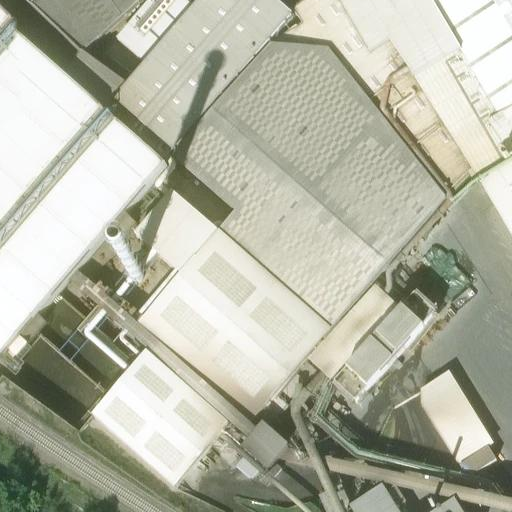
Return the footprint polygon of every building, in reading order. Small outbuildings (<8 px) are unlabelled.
[(25,0),(89,53),(143,4),(148,0),(25,0)] [(175,155),(293,21),(270,0),(157,0),(152,4),(119,41),(151,69),(119,105),(133,118),(125,127),(153,151),(161,142),(175,155)] [(511,0),(339,0),(372,55),(390,46),(415,80),(483,185),(481,186),(511,238),(511,0)] [(128,218),(168,171),(0,21),(0,362),(9,352),(20,340),(22,338),(30,345),(47,324),(40,318),(59,296),(118,229),(128,237),(138,227),(128,218)] [(369,281),(440,203),(328,54),(272,50),(176,160),(239,215),(221,235),(173,194),(135,237),(183,279),(141,326),(157,341),(93,414),(175,486),(224,428),(269,467),(289,444),(270,427),(292,402),(292,397),(310,377),(295,363),(303,354),(369,281)] [(399,310),(369,281),(303,354),(332,382),(399,310)] [(11,367),(78,425),(134,362),(59,296),(40,318),(47,324),(30,345),(28,347),(20,340),(9,352),(18,359),(11,367)] [(438,316),(416,297),(335,386),(356,406),(438,316)] [(494,445),(450,374),(422,391),(422,407),(459,466),(460,466),(488,448),(494,445)] [(488,448),(460,466),(468,478),(496,461),(488,448)] [(392,483),(351,508),(353,511),(460,511),(456,504),(443,511),(396,511),(405,504),(392,483)]
